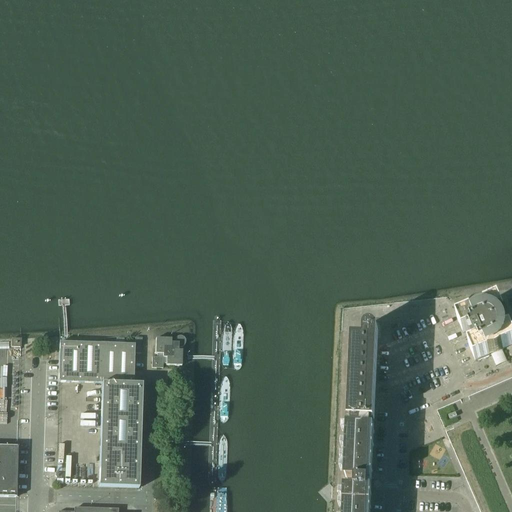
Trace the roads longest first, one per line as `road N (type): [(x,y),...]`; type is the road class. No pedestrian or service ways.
road 1 (residential): [(389,494),(393,413),(457,384)]
road 2 (unclassified): [(34,511),(39,362)]
